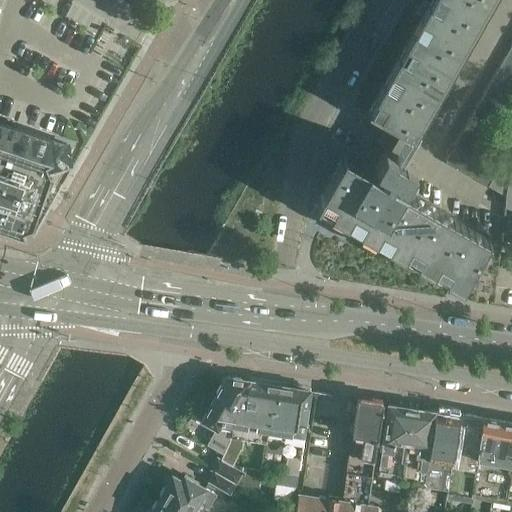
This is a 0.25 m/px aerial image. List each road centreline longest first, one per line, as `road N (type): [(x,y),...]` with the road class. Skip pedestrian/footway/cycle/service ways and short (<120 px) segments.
road 1 (residential): [(277,312),(303,148),(381,0)]
road 2 (primary): [(200,335),(511,387)]
road 3 (secondary): [(57,283),(219,21)]
road 4 (primary): [(511,345),(277,312)]
road 5 (primary): [(277,312),(57,283)]
road 6 (residential): [(100,511),(200,335)]
road 7 (primary): [(42,309),(200,335)]
